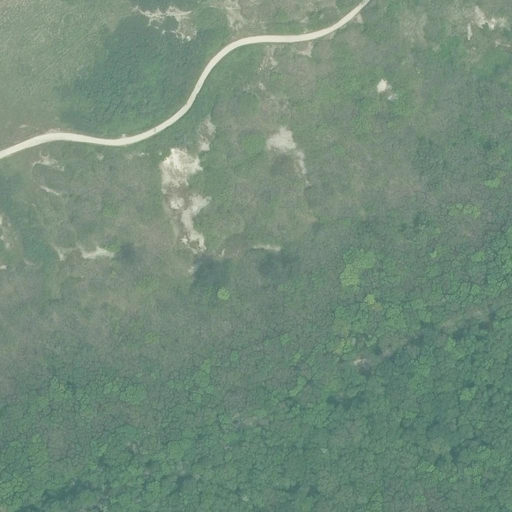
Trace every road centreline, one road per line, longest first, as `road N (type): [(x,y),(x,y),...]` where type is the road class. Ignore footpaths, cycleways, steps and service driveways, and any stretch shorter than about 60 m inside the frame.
road 1 (unknown): [(511,305),(432,328),(381,358),(329,370),(294,402),(193,443),(77,511)]
road 2 (track): [(0,153),(42,136),(120,141),(144,134),(170,120),(216,55),(234,43),(316,37),(366,0)]
